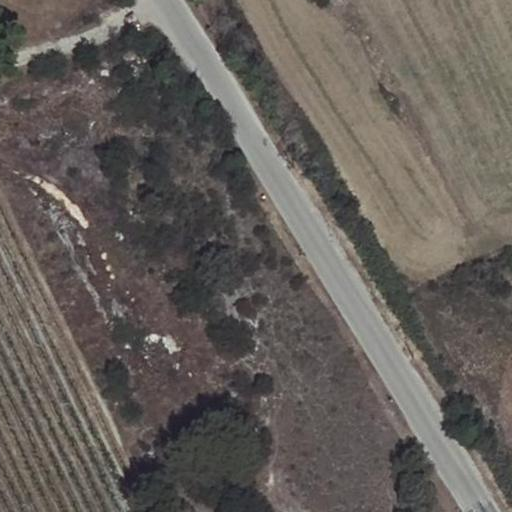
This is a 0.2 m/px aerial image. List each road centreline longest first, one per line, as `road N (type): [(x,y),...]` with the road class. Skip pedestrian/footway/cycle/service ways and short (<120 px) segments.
road 1 (unclassified): [(484,511),(170,0)]
road 2 (track): [(172,3),(0,57)]
